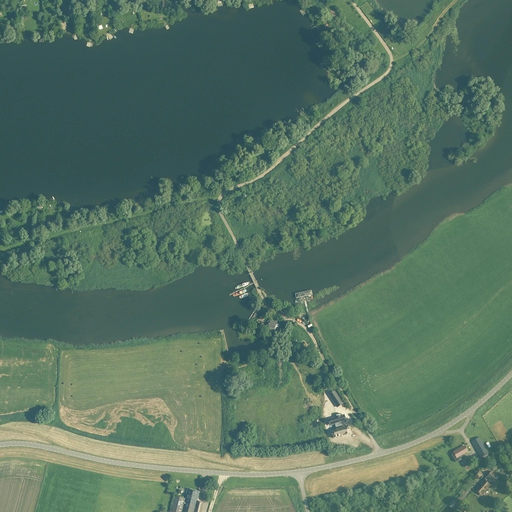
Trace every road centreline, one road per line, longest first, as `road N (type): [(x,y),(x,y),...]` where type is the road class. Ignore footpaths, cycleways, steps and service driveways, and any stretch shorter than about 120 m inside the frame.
road 1 (track): [(246,265),(220,195),(263,172),(389,67),(386,47),(352,0)]
road 2 (tertiary): [(0,444),(177,469),(298,471)]
road 3 (track): [(218,201),(186,199),(0,248)]
road 4 (unclassified): [(380,453),(305,327),(275,312)]
road 5 (tertiary): [(380,453),(436,432),(511,373)]
